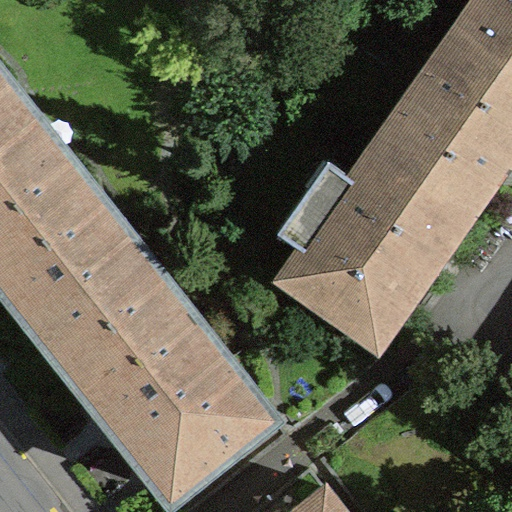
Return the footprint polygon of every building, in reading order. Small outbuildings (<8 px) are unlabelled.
[(511,0),(476,0),(458,26),(511,63),(511,0)] [(508,152),(511,146),(511,63),(458,26),(371,148),(465,214),(508,152)] [(17,91),(0,69),(0,242),(85,176),(58,143),(55,146),(14,94),(17,91)] [(424,272),(465,214),(371,148),(353,175),(328,157),(278,228),(303,246),(284,273),(377,338),(424,272)] [(0,276),(5,284),(77,373),(178,293),(152,260),(148,263),(107,211),(111,208),(85,176),(0,242),(0,276)] [(178,293),(77,373),(122,430),(171,492),(272,412),(245,378),(241,381),(200,329),(204,326),(178,293)] [(346,511),(325,485),(291,511),(346,511)]
